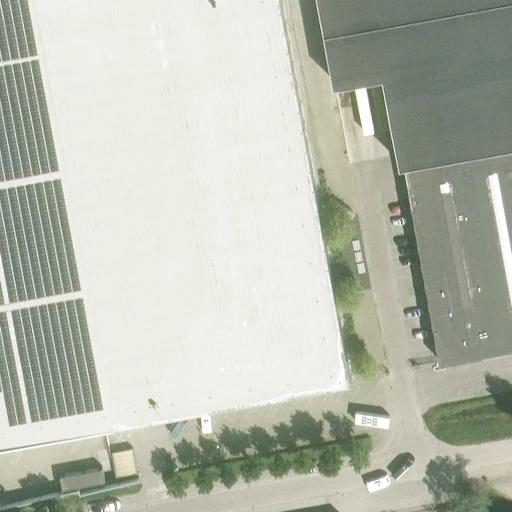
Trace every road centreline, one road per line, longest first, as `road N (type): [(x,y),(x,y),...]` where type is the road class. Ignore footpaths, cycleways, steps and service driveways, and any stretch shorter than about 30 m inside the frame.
road 1 (unknown): [(411,464),(320,69)]
road 2 (unclassified): [(163,511),(511,446)]
